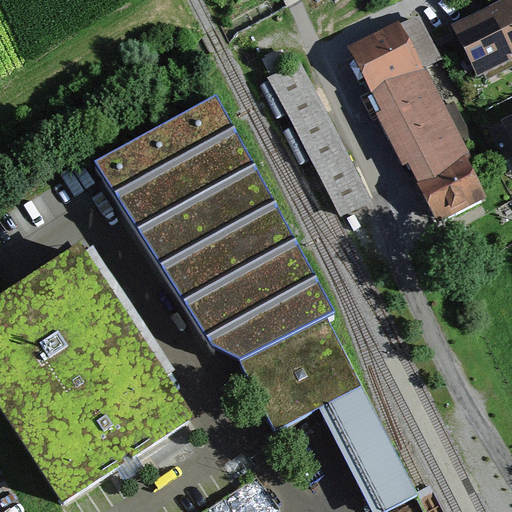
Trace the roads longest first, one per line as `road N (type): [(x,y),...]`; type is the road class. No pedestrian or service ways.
road 1 (residential): [(511,478),(412,292),(320,61)]
road 2 (residential): [(106,230),(243,434),(307,511)]
road 3 (residential): [(438,0),(320,61)]
